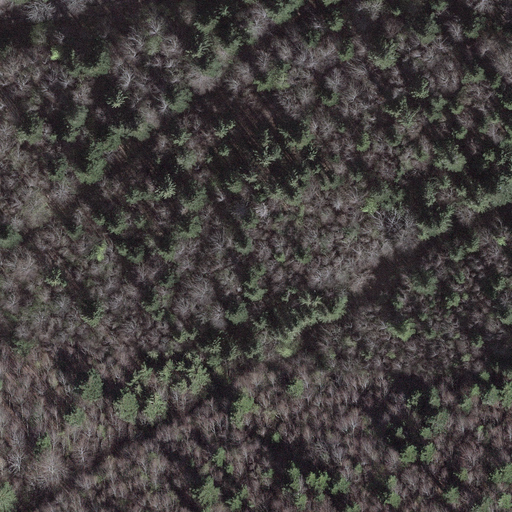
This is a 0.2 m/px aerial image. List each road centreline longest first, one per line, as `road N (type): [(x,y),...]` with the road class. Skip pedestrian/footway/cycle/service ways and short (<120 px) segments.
road 1 (track): [(50,511),(258,378),(340,304),(511,195)]
road 2 (track): [(0,245),(312,0)]
